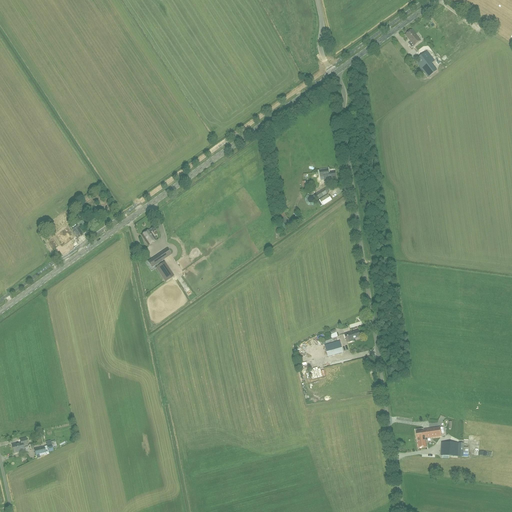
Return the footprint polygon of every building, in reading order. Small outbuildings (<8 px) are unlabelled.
[(468,25),(434,47),(439,55),(473,33),(468,25)] [(412,48),(420,41),(412,30),(406,35),(411,42),(409,44),(412,48)] [(428,77),(437,70),(432,63),(435,61),(427,51),(415,60),(428,77)] [(325,180),(336,179),(335,171),(324,173),(325,180)] [(318,199),(329,192),(326,187),(315,194),(315,195),(313,196),(316,200),(318,199)] [(157,233),(153,227),(151,229),(149,230),(141,235),(148,246),(156,240),(151,232),(152,232),(154,235),(157,233)] [(57,236),(62,243),(71,237),(66,230),(57,236)] [(56,246),(53,240),(52,239),(47,243),(52,249),(56,246)] [(172,254),(167,248),(149,260),(154,266),(172,254)] [(186,290),(189,289),(182,277),(179,279),(186,290)] [(360,338),(358,331),(351,333),(351,332),(346,333),(344,334),(347,343),(349,342),(353,341),(353,340),(360,338)] [(340,341),(325,345),(328,357),(343,353),(340,341)] [(433,430),(430,430),(431,438),(442,437),(440,427),(432,428),(433,430)] [(427,438),(431,438),(430,430),(430,429),(423,430),(423,429),(416,430),(416,431),(416,432),(417,439),(419,448),(426,447),(425,440),(427,440),(427,438)] [(14,454),(24,451),(23,446),(28,445),(26,438),(20,439),(20,442),(11,445),(14,454)] [(442,443),(442,456),(442,459),(449,459),(449,456),(457,456),(458,450),(458,443),(442,443)] [(48,453),(48,451),(47,446),(34,449),(35,455),(45,453),(46,454),(48,453)]
